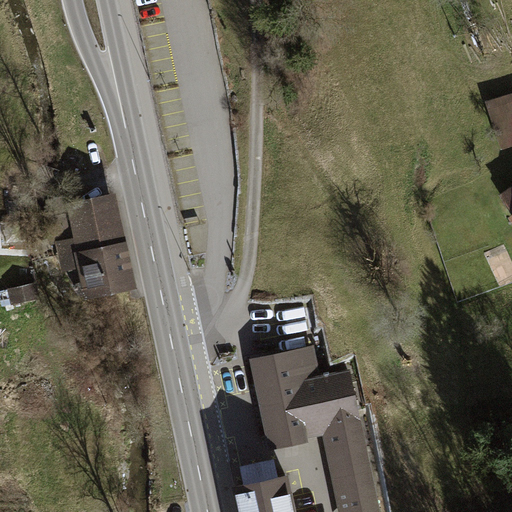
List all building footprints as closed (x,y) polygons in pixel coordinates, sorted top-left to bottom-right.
[(511,143),(511,91),(485,100),(500,147),(511,143)] [(510,210),(506,213),(511,222),(511,182),(498,192),(510,210)] [(140,296),(120,201),(50,215),(65,288),(83,284),(88,307),(140,296)] [(0,283),(3,306),(40,301),(35,259),(0,263),(0,283)] [(315,348),(250,361),(269,454),(308,446),(307,441),(323,437),(338,511),(380,511),(351,371),(321,377),(315,348)] [(245,490),(279,482),(274,462),(240,469),(245,490)] [(245,490),(233,492),(236,511),(295,511),(288,480),(279,482),(245,490)]
